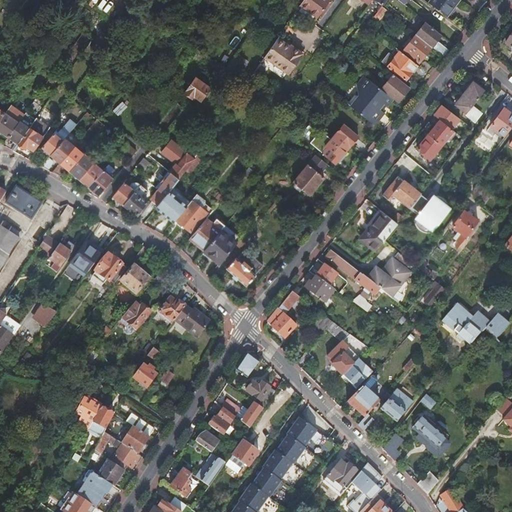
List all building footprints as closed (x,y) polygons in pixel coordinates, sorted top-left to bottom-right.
[(330,1),(329,0),(303,0),(300,6),(317,19),(330,1)] [(430,0),(428,3),(432,7),(438,12),(442,14),(452,1),(455,3),(457,0),(430,0)] [(442,14),(444,16),(455,3),(452,1),(442,14)] [(377,12),(374,16),(378,20),(386,10),(381,7),(377,12)] [(416,34),(432,47),(441,35),(425,23),(416,34)] [(511,49),(511,32),(503,43),(511,49)] [(419,63),(432,47),(416,34),(403,51),(419,63)] [(278,38),(265,57),(288,74),(302,55),(291,46),(290,48),(278,38)] [(433,48),(444,57),(448,51),(438,43),(433,48)] [(412,72),(424,82),(429,75),(420,68),(395,48),(391,53),(394,55),(392,56),(394,58),(387,67),(395,74),(395,73),(405,80),(412,72)] [(420,68),(429,75),(434,69),(424,61),(420,68)] [(391,98),(397,103),(409,88),(389,72),(385,77),(388,80),(381,90),(391,98)] [(184,94),(195,78),(189,74),(178,90),(184,94)] [(358,96),(350,107),(358,113),(361,116),(371,123),(374,125),(384,113),(379,110),(384,104),(385,105),(391,98),(381,90),(364,76),(356,84),(358,96)] [(209,89),(195,78),(184,94),(192,100),(194,98),(200,102),(209,89)] [(477,101),(484,92),(473,84),(456,106),(467,114),(472,108),(477,101)] [(112,111),(119,116),(127,105),(121,100),(112,111)] [(4,102),(0,107),(0,120),(10,107),(10,106),(4,102)] [(142,111),(149,116),(154,108),(148,103),(142,111)] [(9,138),(18,124),(20,122),(19,122),(24,116),(10,106),(10,107),(0,120),(0,132),(8,138),(8,137),(9,138)] [(460,120),(442,106),(441,108),(434,116),(440,121),(451,130),(460,120)] [(316,117),(319,112),(313,107),(310,112),(316,117)] [(154,108),(149,116),(154,119),(160,112),(154,108)] [(482,116),(472,108),(467,114),(465,117),(472,122),(475,125),(482,116)] [(490,127),(505,137),(511,127),(511,114),(504,109),(490,127)] [(20,122),(18,124),(9,138),(15,143),(13,146),(15,148),(29,129),(35,120),(25,113),(24,116),(19,122),(20,122)] [(465,117),(462,121),(466,124),(469,126),(472,122),(465,117)] [(36,119),(35,120),(29,129),(15,148),(13,152),(22,157),(27,151),(31,154),(42,138),(47,131),(50,128),(36,119)] [(42,149),(50,156),(64,139),(67,135),(76,125),(70,120),(61,131),(56,137),(54,134),(42,149)] [(451,130),(440,121),(435,128),(429,135),(441,146),(453,131),(451,130)] [(335,164),(358,137),(344,125),(331,140),(320,141),(321,151),(321,152),(327,157),(335,164)] [(129,141),(139,149),(147,138),(137,130),(129,140),(129,141)] [(441,146),(429,135),(417,150),(430,160),(441,146)] [(59,165),(73,148),(74,148),(64,139),(50,156),(59,165)] [(306,147),(297,139),(292,145),(301,153),(306,147)] [(473,141),(463,154),(471,160),(481,147),(473,141)] [(176,164),(169,172),(171,174),(179,180),(182,176),(185,172),(195,160),(171,142),(162,153),(176,164)] [(108,154),(114,158),(119,152),(122,148),(117,144),(108,154)] [(122,148),(119,152),(129,160),(136,152),(126,144),(122,148)] [(66,170),(70,173),(83,156),(73,148),(59,165),(52,174),(59,178),(66,170)] [(323,162),(316,155),(292,182),(308,196),(323,178),(318,173),(326,164),(323,162)] [(70,173),(79,181),(93,164),(83,156),(70,173)] [(203,159),(198,156),(195,160),(185,172),(190,175),(203,159)] [(48,159),(41,167),(46,171),(53,163),(48,159)] [(153,167),(143,159),(137,167),(147,174),(153,167)] [(79,181),(88,189),(102,172),(93,164),(79,181)] [(102,172),(88,189),(98,197),(112,181),(108,178),(114,171),(108,166),(102,172)] [(156,179),(149,173),(144,180),(151,185),(156,179)] [(179,180),(171,174),(157,190),(165,197),(172,189),(179,180)] [(392,196),(409,209),(420,195),(397,177),(382,196),(389,201),(392,196)] [(131,185),(126,180),(123,184),(134,193),(134,194),(140,186),(138,184),(136,183),(133,184),(131,185)] [(123,206),(134,193),(123,184),(113,197),(123,206)] [(123,206),(124,206),(137,217),(148,204),(142,199),(148,192),(140,186),(134,194),(134,193),(123,206)] [(42,204),(17,188),(6,203),(32,220),(42,204)] [(238,193),(231,188),(223,198),(229,203),(238,193)] [(158,207),(156,209),(172,223),(173,224),(175,221),(189,204),(172,189),(165,197),(158,207)] [(165,197),(157,190),(150,198),(151,202),(158,207),(165,197)] [(197,195),(191,201),(207,213),(207,214),(208,215),(209,215),(212,211),(205,205),(205,201),(197,195)] [(420,195),(409,209),(417,215),(416,216),(418,218),(417,220),(430,231),(430,230),(432,228),(434,230),(448,211),(449,210),(449,208),(447,204),(443,199),(442,199),(437,197),(432,197),(431,198),(433,199),(430,203),(420,195)] [(191,201),(189,204),(175,221),(190,233),(207,214),(207,213),(191,201)] [(405,209),(396,220),(399,222),(408,211),(405,209)] [(78,228),(87,215),(81,212),(72,224),(78,228)] [(478,222),(464,212),(453,228),(459,232),(462,235),(457,242),(459,243),(455,247),(460,251),(468,240),(465,239),(467,237),(469,238),(474,231),(472,230),(478,222)] [(397,224),(383,213),(362,241),(375,251),(384,241),(397,224)] [(215,220),(209,215),(208,215),(189,239),(203,251),(227,222),(219,215),(215,220)] [(433,232),(430,230),(430,231),(417,220),(415,218),(415,221),(415,225),(417,228),(419,231),(423,233),(425,233),(428,233),(430,233),(433,232)] [(227,222),(203,251),(218,262),(234,243),(240,238),(239,237),(242,234),(227,222)] [(0,269),(20,239),(0,226),(0,269)] [(248,228),(240,238),(234,243),(235,245),(234,246),(239,251),(241,249),(242,250),(256,235),(248,228)] [(462,235),(459,232),(453,240),(457,242),(462,235)] [(58,244),(47,236),(39,249),(49,256),(58,244)] [(95,252),(97,249),(87,241),(70,266),(79,273),(81,271),(87,275),(101,256),(95,252)] [(72,253),(75,249),(68,244),(65,248),(59,245),(49,259),(55,263),(51,269),(58,273),(71,253),(72,253)] [(142,262),(150,252),(144,248),(136,257),(142,262)] [(384,292),(368,279),(363,275),(362,276),(356,271),(331,252),(326,259),(357,283),(372,294),(373,292),(375,294),(378,293),(379,293),(381,295),(384,293),(384,292)] [(397,291),(415,268),(398,253),(381,274),(379,277),(374,272),(368,279),(384,292),(384,293),(391,298),(397,291)] [(114,285),(127,269),(108,254),(95,271),(96,272),(92,277),(102,285),(106,280),(109,282),(109,281),(114,285)] [(244,286),(254,275),(234,257),(224,268),(244,286)] [(420,262),(417,267),(428,277),(432,273),(420,262)] [(171,271),(172,270),(168,265),(155,280),(160,285),(171,273),(171,271)] [(328,287),(337,274),(324,265),(319,273),(315,278),(328,287)] [(149,278),(135,266),(121,282),(136,294),(149,278)] [(180,277),(177,274),(173,279),(179,284),(182,280),(180,277)] [(325,303),(334,291),(328,287),(315,278),(311,284),(309,282),(304,288),(325,303)] [(446,291),(438,285),(435,289),(433,290),(440,295),(442,296),(446,291)] [(433,305),(440,295),(433,290),(426,300),(433,305)] [(403,297),(397,291),(391,298),(398,304),(403,297)] [(299,299),(291,293),(267,323),(272,329),(284,340),(296,327),(291,322),(293,320),(291,318),(288,320),(287,318),(290,315),(288,313),(299,299)] [(175,321),(185,307),(171,297),(160,312),(173,323),(175,321)] [(363,298),(356,298),(353,303),(363,309),(366,305),(363,298)] [(140,309),(134,304),(123,318),(136,329),(150,313),(142,306),(140,309)] [(457,304),(455,307),(467,317),(466,318),(470,321),(473,318),(457,304)] [(44,330),(45,329),(58,313),(41,305),(36,312),(46,319),(41,326),(40,327),(44,330)] [(175,321),(196,338),(200,333),(201,334),(205,329),(204,328),(209,323),(196,313),(195,315),(185,307),(175,321)] [(322,334),(326,330),(332,323),(311,307),(309,310),(311,312),(313,314),(312,315),(317,319),(312,325),(322,334)] [(486,328),(496,340),(497,339),(503,333),(507,329),(509,326),(497,316),(495,318),(490,324),(477,313),(473,318),(470,321),(466,318),(467,317),(455,307),(442,321),(454,332),(455,331),(458,334),(456,337),(462,342),(464,341),(470,346),(479,336),(486,328)] [(311,312),(309,310),(306,308),(298,317),(302,321),(311,312)] [(46,319),(36,312),(31,320),(40,327),(41,326),(46,319)] [(20,328),(6,317),(0,326),(0,354),(20,328)] [(136,329),(123,318),(119,322),(126,327),(124,329),(124,331),(125,333),(127,334),(128,335),(130,335),(132,334),(133,333),(136,329)] [(358,360),(369,350),(332,323),(326,330),(341,343),(327,357),(330,361),(332,364),(331,364),(343,376),(352,367),(354,366),(353,365),(356,362),(358,360)] [(98,336),(103,341),(111,331),(106,327),(103,330),(102,329),(103,328),(102,328),(98,333),(99,334),(99,333),(100,334),(98,336)] [(423,335),(416,329),(414,332),(420,337),(423,335)] [(143,353),(147,356),(153,349),(149,346),(143,353)] [(153,349),(147,356),(153,361),(159,353),(153,349)] [(247,379),(259,363),(247,354),(236,371),(247,379)] [(416,362),(412,359),(402,369),(405,372),(406,373),(416,362)] [(343,376),(341,378),(343,380),(345,378),(356,389),(372,374),(365,367),(358,360),(356,362),(353,365),(354,366),(352,367),(343,376)] [(147,369),(143,366),(134,378),(146,387),(155,375),(151,372),(153,369),(148,366),(147,369)] [(173,376),(166,372),(160,381),(166,385),(173,376)] [(367,415),(378,403),(379,402),(370,394),(372,391),(370,389),(377,381),(372,377),(364,384),(347,403),(364,418),(367,415)] [(263,410),(275,392),(261,383),(259,387),(252,382),(245,391),(260,402),(257,406),(263,410)] [(380,410),(397,423),(413,403),(402,395),(400,398),(394,393),(391,396),(387,392),(379,402),(378,403),(382,407),(380,410)] [(435,403),(425,396),(420,402),(431,410),(435,403)] [(100,408),(102,406),(85,397),(84,400),(100,408)] [(511,410),(511,405),(506,399),(496,410),(505,419),(511,410)] [(92,423),(100,408),(84,400),(76,414),(82,417),(79,423),(80,428),(87,431),(86,434),(87,432),(92,423)] [(236,418),(241,411),(237,408),(226,400),(221,407),(223,409),(232,415),(236,418)] [(250,429),(263,410),(257,406),(254,403),(248,412),(241,422),(250,429)] [(104,433),(113,415),(100,408),(92,423),(87,432),(101,439),(104,433)] [(241,422),(248,412),(242,408),(241,411),(236,418),(235,419),(241,422)] [(214,418),(208,426),(214,429),(223,436),(235,419),(236,418),(232,415),(223,409),(218,416),(217,416),(215,419),(214,418)] [(511,410),(505,419),(502,421),(510,429),(508,431),(511,435),(511,410)] [(133,427),(149,437),(154,430),(131,414),(126,423),(133,427)] [(357,426),(363,432),(372,422),(372,419),(367,415),(364,418),(357,426)] [(299,418),(286,436),(287,437),(305,448),(317,431),(299,418)] [(443,455),(448,448),(447,447),(449,445),(445,441),(446,440),(444,437),(446,436),(445,428),(439,423),(433,424),(426,418),(424,421),(422,418),(412,429),(420,435),(416,439),(426,448),(425,449),(433,455),(434,454),(438,458),(441,454),(443,455)] [(137,455),(149,437),(133,427),(127,437),(122,444),(123,446),(137,455)] [(202,433),(196,440),(212,451),(219,440),(206,431),(203,431),(202,433)] [(116,440),(104,433),(101,439),(94,451),(98,453),(100,455),(108,442),(113,445),(116,440)] [(382,450),(394,462),(398,457),(393,454),(402,441),(394,435),(382,450)] [(293,466),(305,449),(305,448),(287,437),(276,452),(292,465),(293,466)] [(242,441),(243,442),(232,456),(244,464),(248,467),(258,453),(250,447),(252,444),(244,438),(242,441)] [(237,447),(241,442),(234,438),(232,442),(237,447)] [(130,468),(138,456),(137,455),(123,446),(120,451),(119,450),(115,455),(113,454),(112,456),(114,458),(111,462),(124,471),(127,467),(130,468)] [(98,453),(94,451),(85,469),(89,471),(98,453)] [(275,452),(262,469),(263,469),(280,482),(292,465),(276,452),(275,452)] [(217,476),(225,464),(211,454),(202,468),(204,469),(207,471),(208,470),(217,476)] [(239,470),(244,464),(232,456),(232,455),(227,461),(239,470)] [(114,487),(124,471),(111,462),(108,460),(97,477),(112,486),(114,487)] [(341,497),(346,490),(344,487),(356,472),(357,471),(349,464),(347,467),(340,462),(323,482),(341,497)] [(382,479),(368,464),(359,475),(351,484),(362,494),(355,502),(353,501),(347,507),(352,511),(361,511),(376,497),(378,495),(381,491),(375,486),(382,479)] [(204,469),(202,468),(195,478),(198,479),(200,481),(203,483),(209,487),(217,476),(208,470),(207,471),(204,469)] [(192,475),(183,469),(170,488),(185,499),(191,490),(188,487),(191,483),(188,481),(192,475)] [(263,469),(252,486),(268,498),(269,499),(281,482),(280,482),(263,469)] [(88,480),(93,473),(89,471),(84,477),(88,480)] [(351,484),(359,475),(356,472),(344,487),(346,490),(351,484)] [(427,496),(438,483),(428,472),(417,485),(427,496)] [(93,473),(88,480),(77,497),(94,508),(97,509),(97,508),(106,495),(107,496),(107,495),(107,494),(112,486),(97,477),(93,473)] [(251,485),(238,502),(239,503),(252,511),(258,511),(268,498),(252,486),(251,485)] [(440,498),(443,502),(454,495),(451,491),(440,498)] [(77,497),(75,495),(63,511),(91,511),(94,508),(77,497)] [(459,511),(464,509),(454,495),(443,502),(449,511),(459,511)] [(389,511),(385,509),(381,505),(383,503),(376,497),(361,511),(389,511)] [(174,499),(169,505),(163,500),(157,508),(156,510),(153,508),(150,511),(182,511),(186,507),(174,499)] [(252,511),(239,503),(232,511),(252,511)]
